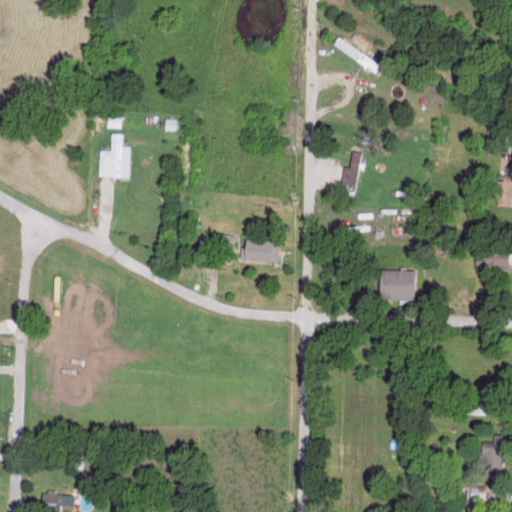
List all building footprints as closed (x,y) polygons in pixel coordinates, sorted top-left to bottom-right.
[(387,62),(341,34),(335,43),(381,71),(387,62)] [(134,175),(135,144),(127,144),(127,131),(113,131),(113,149),(102,148),(101,174),(134,175)] [(353,165),(347,164),(345,182),(361,184),(364,150),(355,149),(353,165)] [(510,179),(493,180),(493,203),(511,203),(510,179)] [(206,247),(225,247),(225,235),(205,236),(206,247)] [(283,238),(249,237),(249,246),(244,245),(244,257),(282,258),(283,238)] [(507,265),(507,247),(474,246),(473,265),(507,265)] [(421,298),(422,268),(389,267),(388,296),(421,298)] [(488,398),(458,397),(458,412),(487,413),(488,398)] [(494,440),(472,439),(472,452),(485,452),(484,476),(503,476),(503,433),(494,433),(494,440)] [(486,506),(486,484),(467,484),(467,506),(486,506)] [(48,491),(49,505),(71,505),(71,491),(48,491)]
